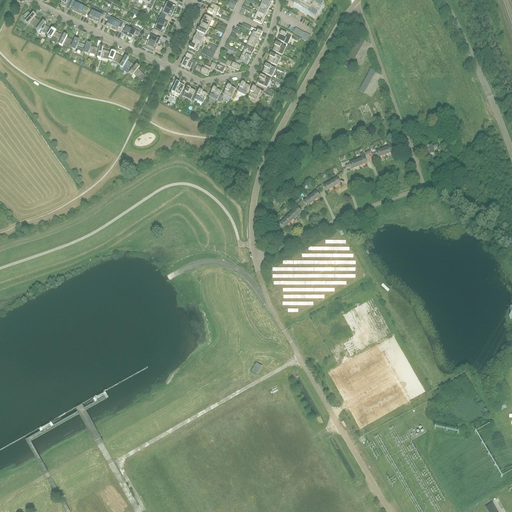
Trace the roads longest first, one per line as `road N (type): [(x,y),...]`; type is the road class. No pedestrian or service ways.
road 1 (unclassified): [(254,256),(424,186),(356,3)]
road 2 (unclassified): [(254,256),(253,204),(265,160),(356,3)]
road 3 (unclassified): [(511,152),(442,0)]
road 4 (residential): [(176,71),(201,82),(248,73),(280,0)]
road 5 (residential): [(28,0),(163,65)]
